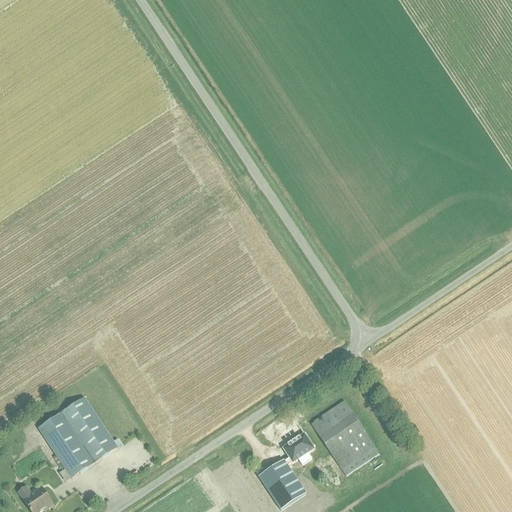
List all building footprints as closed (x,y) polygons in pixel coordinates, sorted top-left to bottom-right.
[(119,445),(116,447),(84,399),(38,430),(62,466),(59,468),(63,474),(60,475),(66,483),(121,447),(119,445)] [(311,425),(346,477),(380,455),(345,402),(311,425)] [(305,435),(283,449),(289,459),(285,463),(288,468),(299,460),(302,466),(311,460),(308,455),(314,450),(305,435)] [(284,462),(259,478),(281,511),(306,495),(288,468),(285,463),(284,462)] [(24,501),(31,511),(40,511),(52,504),(42,489),(32,496),(26,488),(19,493),(24,501)]
